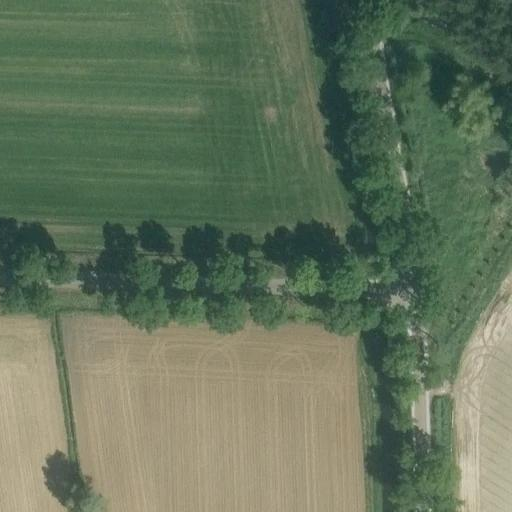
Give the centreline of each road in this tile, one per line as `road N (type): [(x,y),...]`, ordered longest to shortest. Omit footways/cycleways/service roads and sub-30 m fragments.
road 1 (unclassified): [(408,301),(0,287)]
road 2 (unclassified): [(408,301),(399,203),(361,0)]
road 3 (unclassified): [(426,511),(408,301)]
